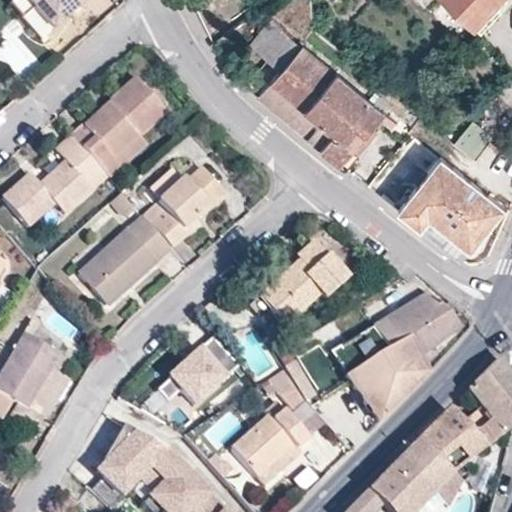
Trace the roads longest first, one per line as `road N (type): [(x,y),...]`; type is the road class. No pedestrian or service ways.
road 1 (residential): [(21,511),(111,360),(316,176)]
road 2 (secondary): [(508,309),(308,511)]
road 3 (residential): [(316,176),(220,96),(153,5)]
road 4 (residential): [(508,309),(453,283),(316,176)]
road 5 (residential): [(153,5),(0,139)]
